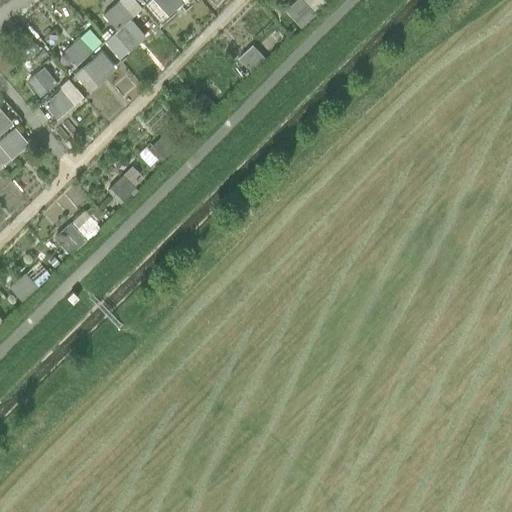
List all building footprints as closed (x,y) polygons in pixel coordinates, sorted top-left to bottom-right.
[(120,27),(149,0),(118,0),(106,12),(120,27)] [(150,0),(146,4),(163,22),(186,0),(150,0)] [(296,0),(286,10),(301,24),(325,0),(296,0)] [(124,57),(151,33),(134,15),(107,39),(124,57)] [(70,47),(84,59),(97,45),(83,33),(70,47)] [(253,43),(239,56),(253,71),(276,49),(266,39),(257,47),(253,43)] [(93,89),(121,68),(107,50),(79,71),(93,89)] [(49,63),(30,75),(42,94),(61,82),(49,63)] [(46,101),(62,117),(88,93),(72,76),(46,101)] [(214,80),(193,99),(208,116),(219,106),(216,103),(226,93),(214,80)] [(3,104),(0,106),(0,138),(19,123),(3,104)] [(21,126),(0,142),(0,169),(34,143),(21,126)] [(164,129),(138,153),(154,170),(180,146),(164,129)] [(133,163),(106,189),(121,204),(148,179),(133,163)] [(71,219),(54,236),(72,254),(89,237),(71,219)] [(37,259),(9,285),(23,301),(52,275),(37,259)]
